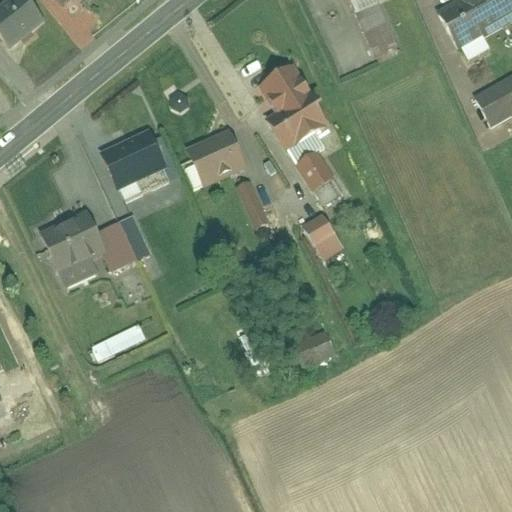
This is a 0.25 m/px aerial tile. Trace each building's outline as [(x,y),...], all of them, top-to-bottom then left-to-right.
[(12,0),(0,11),(0,38),(11,51),(44,23),(24,0),(12,0)] [(511,23),(511,12),(505,0),(457,0),(434,13),(457,54),(511,23)] [(387,29),(363,39),(374,64),(397,54),(387,29)] [(296,68),(262,86),(279,118),(265,125),(284,160),(295,154),(313,188),(336,176),(314,136),(341,121),(317,77),(304,84),(296,68)] [(511,122),(511,80),(464,108),(483,140),(511,122)] [(234,131),(191,153),(212,192),(254,170),(234,131)] [(150,137),(100,162),(117,197),(167,172),(150,137)] [(272,226),(251,184),(240,189),(258,225),(246,231),(259,256),(267,252),(258,233),(272,226)] [(95,209),(48,231),(72,281),(102,266),(96,253),(108,248),(114,261),(137,250),(125,224),(106,233),(95,209)] [(320,223),(301,235),(314,255),(333,243),(320,223)] [(95,367),(144,344),(137,329),(88,352),(95,367)] [(300,374),(334,361),(323,335),(289,348),(300,374)]
